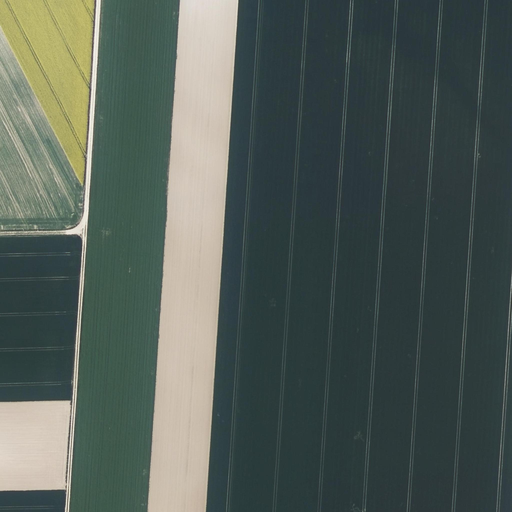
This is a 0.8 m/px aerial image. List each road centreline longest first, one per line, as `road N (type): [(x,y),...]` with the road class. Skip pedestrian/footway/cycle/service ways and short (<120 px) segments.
road 1 (track): [(0,232),(82,230),(63,511)]
road 2 (track): [(97,0),(82,230)]
